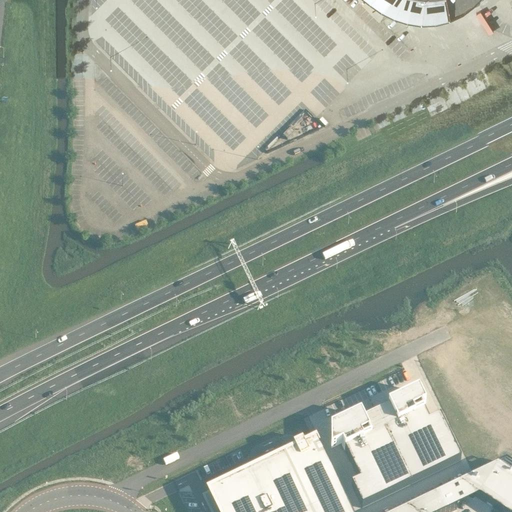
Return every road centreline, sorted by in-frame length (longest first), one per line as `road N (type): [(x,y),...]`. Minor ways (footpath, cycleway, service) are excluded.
road 1 (trunk): [(511,125),(99,323)]
road 2 (unclassified): [(108,498),(133,479),(419,345)]
road 3 (trunk): [(111,355),(382,224)]
road 4 (trunk): [(382,224),(511,162)]
road 5 (trunk): [(382,224),(511,179)]
road 6 (motorway): [(0,412),(111,355)]
